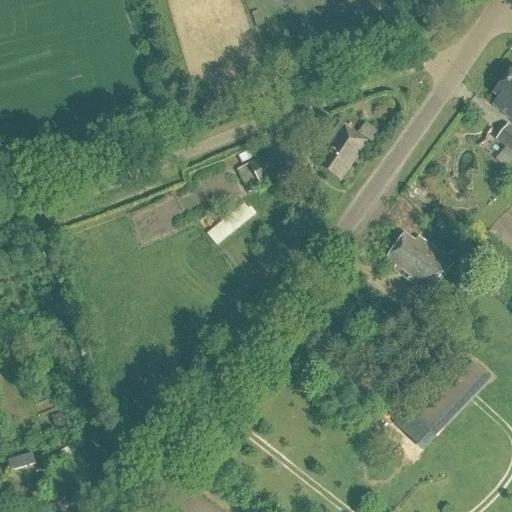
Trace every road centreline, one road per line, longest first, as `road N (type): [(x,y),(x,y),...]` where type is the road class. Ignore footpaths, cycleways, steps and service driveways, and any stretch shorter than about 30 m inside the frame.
road 1 (tertiary): [(136,511),(458,66)]
road 2 (unclassified): [(0,222),(427,61),(458,66)]
